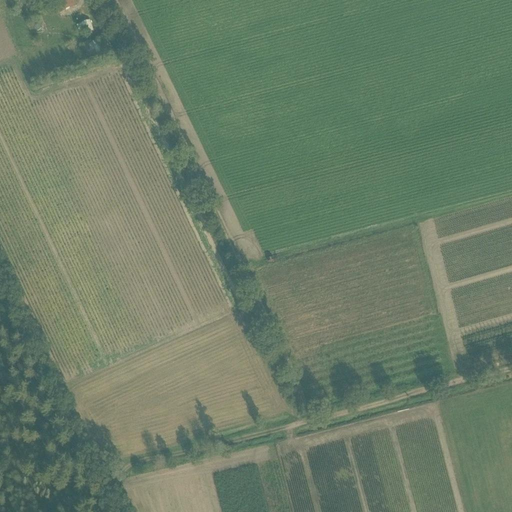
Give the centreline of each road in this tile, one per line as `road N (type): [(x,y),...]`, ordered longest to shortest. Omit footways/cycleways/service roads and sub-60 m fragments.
road 1 (track): [(111,0),(312,419)]
road 2 (track): [(511,368),(124,470),(118,481),(125,511)]
